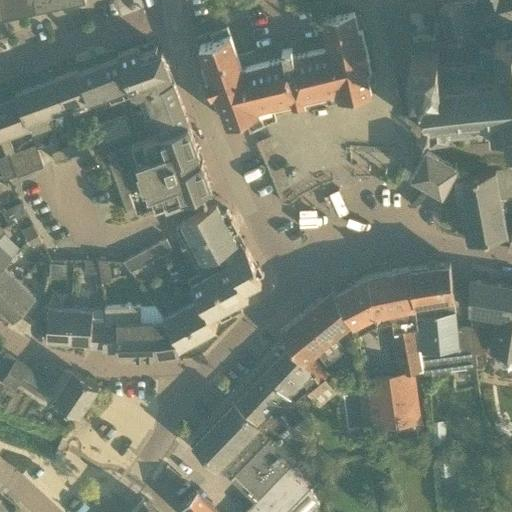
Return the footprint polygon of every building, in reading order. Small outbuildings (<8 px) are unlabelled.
[(0,0),(0,19),(86,1),(85,0),(0,0)] [(511,0),(463,0),(462,0),(461,0),(459,0),(441,5),(444,16),(443,16),(446,28),(447,28),(450,39),(471,34),(470,31),(480,28),(483,41),(481,42),(481,44),(482,57),(472,58),(471,55),(468,55),(469,59),(457,60),(457,56),(453,57),(454,60),(440,61),(439,51),(411,54),(414,82),(420,81),(421,85),(423,85),(424,92),(422,92),(424,107),(426,107),(427,114),(424,115),(423,118),(424,121),(426,123),(430,123),(431,136),(450,134),(450,133),(462,131),(462,135),(465,134),(465,131),(476,130),(477,133),(480,133),(480,129),(490,128),(492,144),(495,143),(495,141),(507,140),(507,145),(508,145),(509,147),(511,146),(511,144),(511,0)] [(362,29),(358,30),(354,12),(322,19),(328,47),(294,55),(292,47),(282,50),(284,57),(242,66),(245,73),(258,112),(263,125),(250,129),(250,130),(277,121),(274,109),(294,104),(295,112),(297,112),(295,104),(303,102),(305,111),(306,110),(304,102),(324,98),(326,105),(341,102),(341,99),(372,92),(368,74),(372,73),(363,30),(362,29)] [(210,85),(245,73),(242,66),(231,34),(200,45),(206,63),(203,65),(210,85)] [(119,57),(100,64),(110,92),(112,98),(133,90),(133,92),(139,95),(141,94),(173,81),(169,71),(170,70),(162,50),(159,51),(157,45),(140,51),(138,46),(118,53),(119,57)] [(89,100),(110,92),(100,64),(79,72),(89,100)] [(89,100),(79,72),(78,69),(57,77),(68,108),(89,100)] [(258,112),(245,73),(210,85),(218,106),(222,105),(228,123),(258,112)] [(48,116),(68,108),(57,77),(37,84),(48,116)] [(148,114),(154,112),(182,102),(174,81),(173,81),(141,94),(148,114)] [(29,123),(48,116),(37,84),(16,92),(17,97),(29,123)] [(15,151),(10,137),(31,130),(29,123),(17,97),(15,99),(0,104),(0,132),(3,140),(13,163),(17,173),(17,175),(44,166),(36,143),(15,151)] [(161,133),(189,122),(182,102),(154,112),(161,133)] [(115,128),(128,123),(125,113),(112,118),(115,128)] [(119,137),(115,128),(112,118),(99,123),(106,142),(119,137)] [(201,160),(197,150),(199,149),(189,122),(161,133),(132,144),(141,166),(139,167),(146,185),(148,185),(156,207),(201,190),(202,192),(204,192),(203,189),(213,186),(203,159),(201,160)] [(119,137),(132,132),(128,123),(115,128),(119,137)] [(43,162),(54,160),(51,148),(60,146),(57,137),(38,141),(43,162)] [(60,148),(64,158),(80,153),(76,142),(60,148)] [(56,161),(64,158),(60,148),(52,151),(56,161)] [(413,174),(443,191),(458,166),(427,149),(413,174)] [(122,173),(114,150),(106,153),(130,217),(137,214),(129,191),(137,188),(130,170),(122,173)] [(13,163),(2,168),(5,177),(17,173),(13,163)] [(469,239),(508,232),(495,172),(457,180),(469,239)] [(17,220),(28,214),(22,203),(11,209),(17,220)] [(221,212),(217,203),(210,207),(209,205),(207,205),(208,208),(176,225),(201,270),(218,261),(242,248),(233,233),(239,230),(227,209),(221,212)] [(349,224),(399,218),(397,203),(347,209),(349,224)] [(28,240),(38,234),(33,223),(22,229),(28,240)] [(0,270),(5,266),(13,257),(0,244),(0,236),(5,231),(0,225),(0,270)] [(315,237),(321,254),(354,242),(348,225),(315,237)] [(32,247),(42,242),(38,234),(28,240),(32,247)] [(146,248),(152,259),(172,249),(166,238),(146,248)] [(256,265),(246,246),(242,248),(218,261),(240,302),(249,297),(246,291),(262,283),(258,277),(264,274),(258,263),(256,265)] [(124,260),(131,270),(152,259),(146,248),(124,260)] [(456,293),(450,260),(411,265),(415,301),(418,300),(420,314),(418,314),(419,326),(423,368),(424,367),(425,371),(477,365),(476,353),(476,352),(474,332),(473,332),(472,325),(458,326),(454,294),(456,293)] [(243,307),(240,302),(218,261),(201,270),(188,278),(198,297),(210,318),(213,323),(214,323),(211,318),(218,313),(222,319),(243,307)] [(375,323),(392,320),(394,331),(419,326),(418,314),(420,314),(418,300),(415,301),(411,265),(386,269),(368,274),(336,290),(341,300),(347,311),(352,321),(356,332),(375,323)] [(0,301),(21,280),(5,266),(0,270),(0,301)] [(111,270),(100,269),(102,280),(111,281),(113,281),(111,270)] [(511,284),(470,277),(471,311),(500,316),(493,351),(511,354),(511,284)] [(35,318),(38,301),(34,298),(37,295),(21,280),(0,301),(0,305),(14,319),(24,308),(35,318)] [(280,329),(291,344),(304,360),(303,361),(330,394),(334,391),(321,375),(324,372),(310,355),(352,321),(347,311),(341,300),(336,290),(333,287),(280,329)] [(180,306),(198,338),(216,328),(214,323),(213,323),(210,318),(198,297),(180,306)] [(68,340),(70,305),(42,303),(39,319),(48,319),(47,338),(68,340)] [(140,320),(141,304),(106,305),(105,308),(105,325),(102,349),(119,348),(119,357),(162,356),(176,353),(175,350),(179,348),(165,319),(140,320)] [(102,349),(105,325),(105,308),(70,305),(68,340),(91,341),(91,348),(102,349)] [(163,316),(165,319),(179,348),(198,338),(180,306),(163,316)] [(400,371),(413,369),(423,368),(419,326),(394,331),(400,371)] [(476,352),(487,351),(485,331),(474,332),(476,352)] [(304,360),(291,344),(263,374),(289,397),(303,382),(309,390),(308,391),(318,404),(330,394),(303,361),(304,360)] [(19,382),(44,398),(54,384),(16,359),(2,379),(15,388),(19,382)] [(397,422),(420,419),(413,369),(400,371),(390,373),(397,422)] [(79,416),(99,387),(75,371),(55,400),(79,416)] [(375,426),(397,422),(390,373),(368,376),(375,426)] [(298,460),(310,450),(292,427),(282,415),(281,413),(294,403),(289,397),(263,374),(237,401),(298,460)] [(284,511),(317,480),(300,464),(298,460),(237,401),(235,400),(194,443),(254,499),(246,508),(250,511),(284,511)] [(491,458),(511,455),(511,434),(510,417),(486,419),(491,458)] [(446,420),(431,421),(432,442),(447,440),(446,420)] [(220,511),(194,485),(177,502),(186,511),(220,511)] [(158,511),(143,499),(131,511),(158,511)] [(0,511),(10,511),(11,511),(11,510),(0,501),(0,511)]
